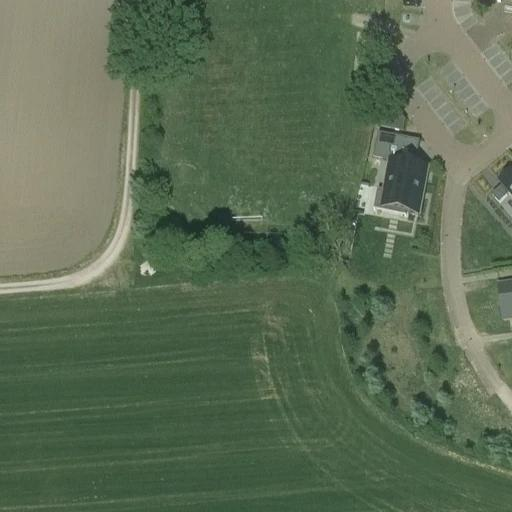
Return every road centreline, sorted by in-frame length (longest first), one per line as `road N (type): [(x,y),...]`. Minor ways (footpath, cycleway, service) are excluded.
road 1 (residential): [(511,127),(458,173),(448,251),(463,334),(497,388)]
road 2 (unknown): [(468,164),(410,78),(413,53),(439,30)]
